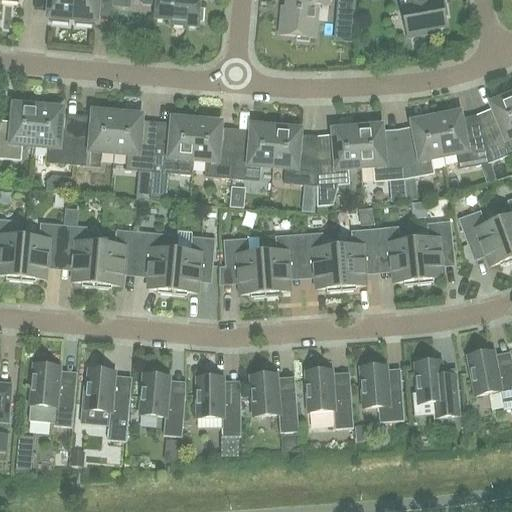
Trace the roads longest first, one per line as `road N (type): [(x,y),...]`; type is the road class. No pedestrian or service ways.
road 1 (residential): [(511,305),(453,320),(238,339),(0,319)]
road 2 (residential): [(235,83),(395,87),(442,81),(504,57)]
road 3 (residential): [(0,65),(235,83)]
